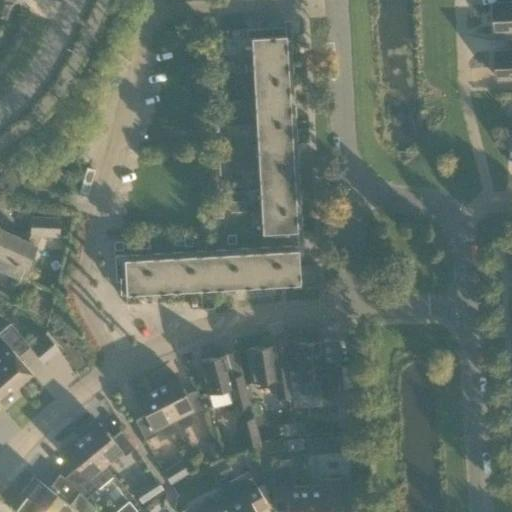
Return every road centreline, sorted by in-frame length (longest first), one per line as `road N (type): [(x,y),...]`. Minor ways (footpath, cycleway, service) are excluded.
road 1 (residential): [(351,308),(223,321),(115,365),(23,438),(0,469)]
road 2 (tertiary): [(479,511),(468,307)]
road 3 (residential): [(492,199),(456,50),(456,0)]
road 4 (tertiary): [(363,188),(348,171),(343,143),(334,0)]
road 5 (tertiary): [(73,0),(39,70),(0,117)]
road 6 (residential): [(351,308),(347,215),(363,188)]
